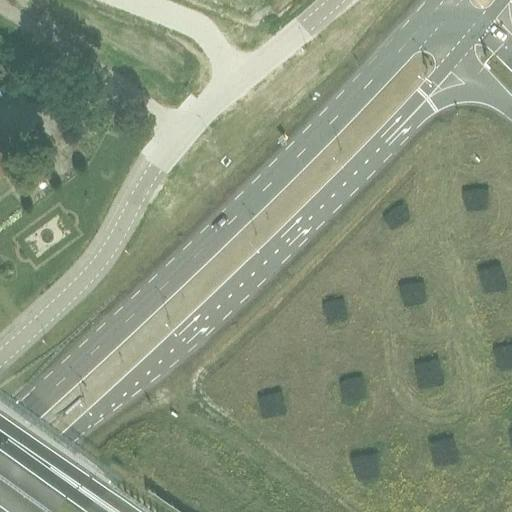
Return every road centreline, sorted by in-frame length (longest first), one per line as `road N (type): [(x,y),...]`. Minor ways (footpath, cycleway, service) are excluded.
road 1 (primary): [(0,497),(270,250),(456,55)]
road 2 (primary): [(439,7),(253,205),(0,440)]
road 3 (unclassified): [(0,363),(98,268),(178,137)]
road 4 (unclassified): [(178,137),(135,98),(0,9)]
road 5 (unclassified): [(178,137),(337,0)]
road 6 (primary): [(126,511),(0,423)]
